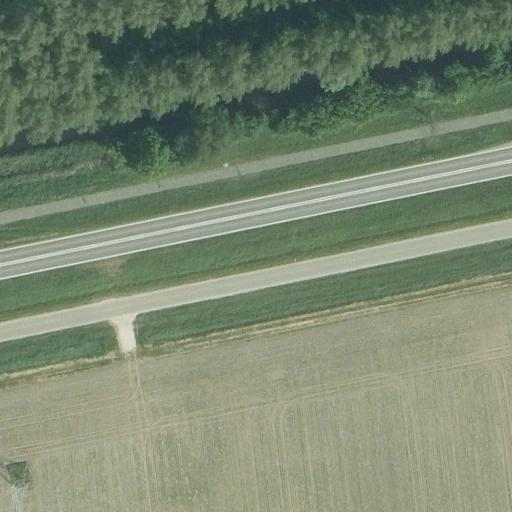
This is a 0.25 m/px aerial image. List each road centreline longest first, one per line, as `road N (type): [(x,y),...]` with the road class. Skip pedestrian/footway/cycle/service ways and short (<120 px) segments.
road 1 (unclassified): [(0,332),(511,227)]
road 2 (trunk): [(0,265),(511,162)]
